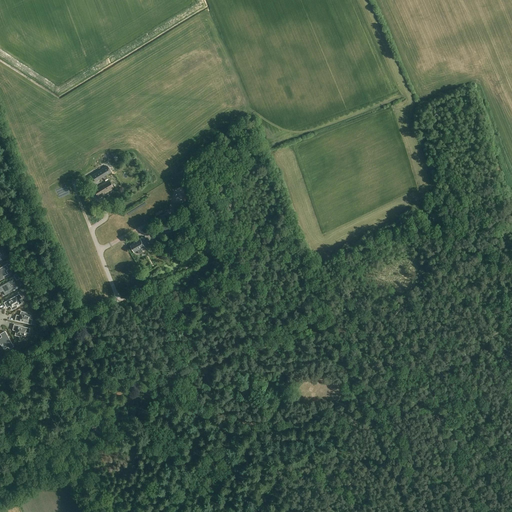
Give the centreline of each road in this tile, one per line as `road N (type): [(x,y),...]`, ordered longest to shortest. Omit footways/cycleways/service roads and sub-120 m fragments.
road 1 (track): [(281,511),(230,416),(331,423),(412,401),(434,413),(511,388)]
road 2 (track): [(511,262),(456,243),(426,213),(411,139),(413,99)]
